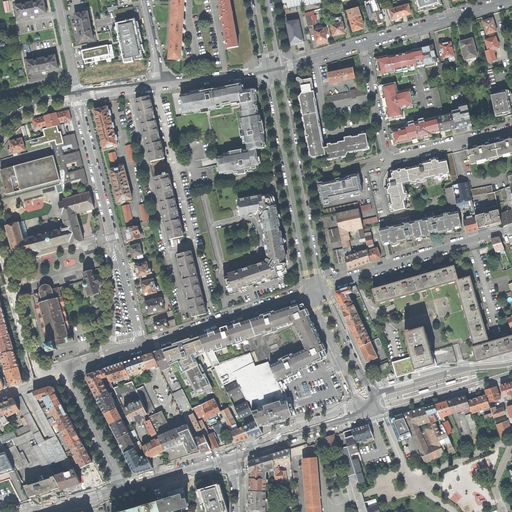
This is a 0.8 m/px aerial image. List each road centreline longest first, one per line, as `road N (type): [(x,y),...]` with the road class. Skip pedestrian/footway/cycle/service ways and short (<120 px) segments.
road 1 (tertiary): [(268,69),(309,291)]
road 2 (tertiary): [(320,287),(278,67)]
road 3 (residential): [(320,287),(511,229)]
road 4 (residential): [(309,291),(140,346)]
road 5 (residential): [(508,0),(362,44)]
road 6 (unclassified): [(111,236),(77,94)]
road 7 (primary): [(511,363),(455,370),(372,397)]
road 8 (residential): [(43,378),(0,243)]
road 9 (primary): [(376,411),(511,372)]
road 10 (primary): [(230,453),(363,410)]
road 11 (primary): [(361,405),(229,450)]
road 12 (residential): [(66,370),(123,488)]
road 13 (residential): [(385,156),(511,129)]
road 14 (tertiary): [(309,291),(361,405)]
road 15 (tertiary): [(372,397),(320,287)]
